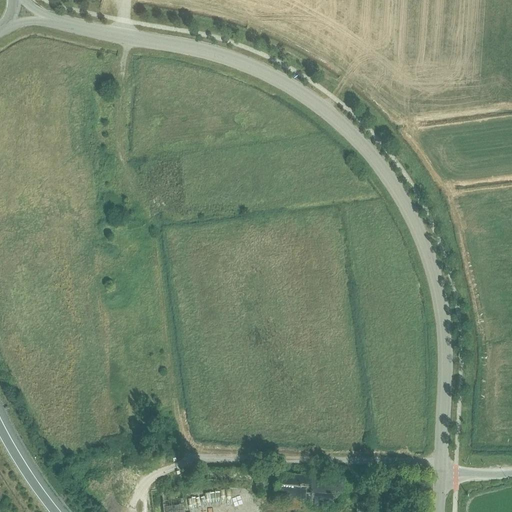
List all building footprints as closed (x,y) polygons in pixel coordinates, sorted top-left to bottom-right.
[(153,199),(147,201),(153,215),(159,212),(156,205),(158,204),(156,199),(154,200),(153,199)] [(232,482),(233,472),(207,471),(207,481),(232,482)] [(300,502),(342,505),(344,477),(301,474),(301,476),(280,475),(278,498),(300,500),(300,502)] [(267,495),(267,480),(257,479),(256,495),(267,495)] [(161,490),(163,511),(192,511),(192,508),(187,509),(185,492),(180,493),(181,500),(167,502),(166,495),(164,495),(164,490),(161,490)] [(206,492),(206,504),(220,504),(220,492),(206,492)]
